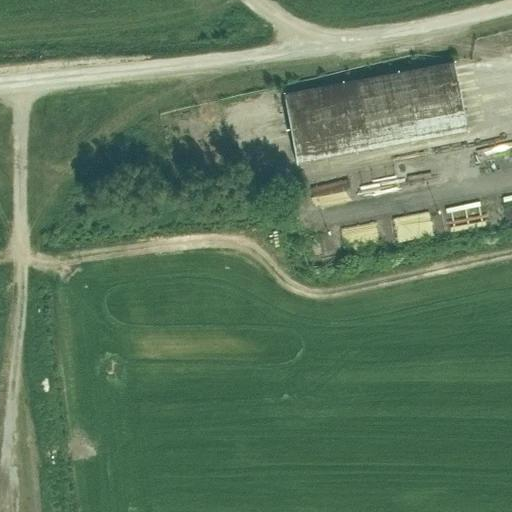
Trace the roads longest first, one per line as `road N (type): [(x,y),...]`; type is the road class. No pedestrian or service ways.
road 1 (track): [(21,256),(234,235),(304,294),(511,251)]
road 2 (unclassified): [(490,0),(326,33),(0,73)]
road 3 (track): [(10,71),(21,256),(4,452),(9,511)]
